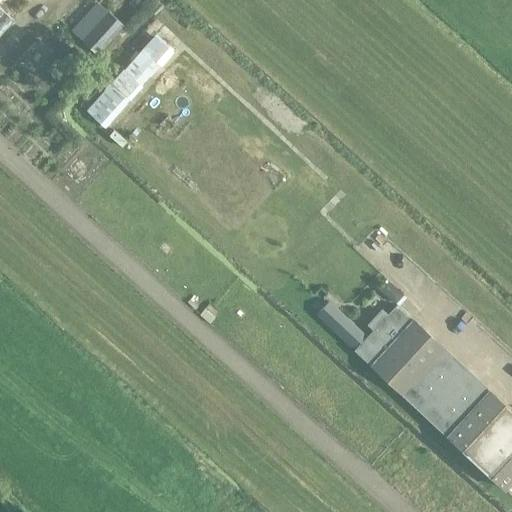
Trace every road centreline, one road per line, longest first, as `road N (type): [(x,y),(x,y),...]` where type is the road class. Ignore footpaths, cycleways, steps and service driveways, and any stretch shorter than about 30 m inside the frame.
road 1 (track): [(0,145),(404,511)]
road 2 (track): [(166,511),(0,373)]
